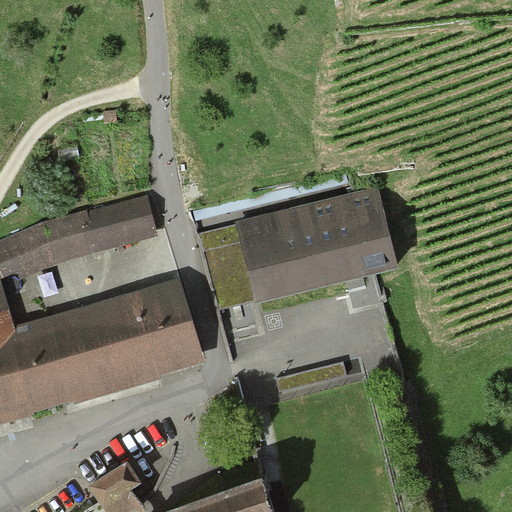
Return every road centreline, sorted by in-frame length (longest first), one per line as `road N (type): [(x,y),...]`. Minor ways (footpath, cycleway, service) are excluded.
road 1 (residential): [(152,0),(160,176),(214,370),(188,394),(0,491)]
road 2 (track): [(155,85),(47,119),(0,183)]
